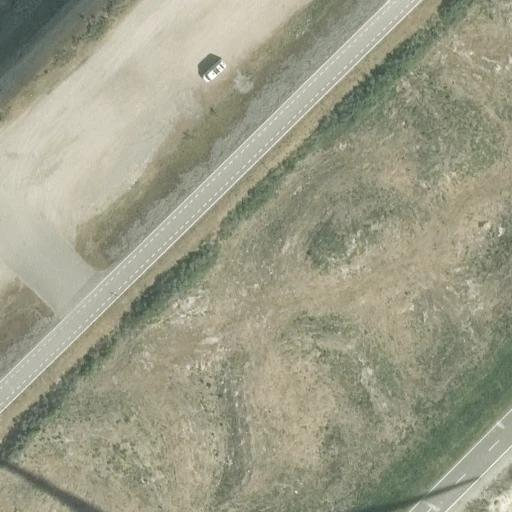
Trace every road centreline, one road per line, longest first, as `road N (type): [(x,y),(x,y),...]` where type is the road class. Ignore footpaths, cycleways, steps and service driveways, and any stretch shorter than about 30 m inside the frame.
road 1 (unclassified): [(0,396),(403,0)]
road 2 (unclassified): [(426,511),(511,425)]
